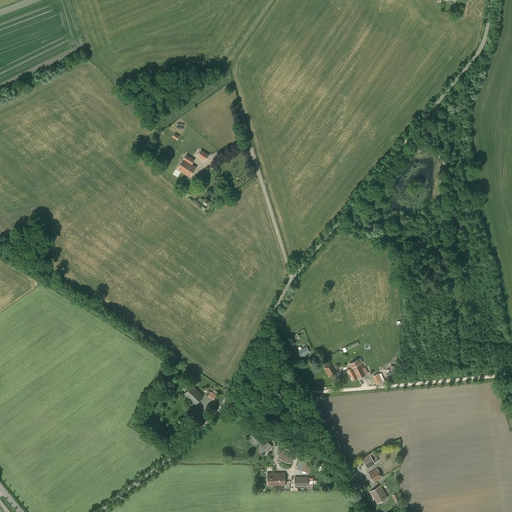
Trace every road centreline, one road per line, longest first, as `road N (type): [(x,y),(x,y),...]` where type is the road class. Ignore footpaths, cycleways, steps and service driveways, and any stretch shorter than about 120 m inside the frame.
road 1 (unclassified): [(102,511),(216,412),(290,281),(482,47),(490,0)]
road 2 (track): [(300,393),(511,374)]
road 3 (track): [(355,511),(356,491),(300,393)]
